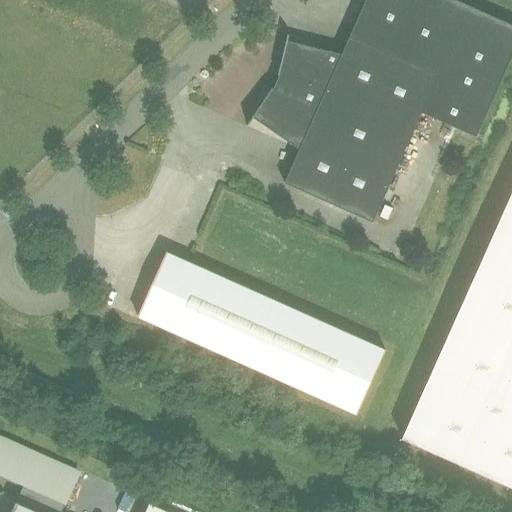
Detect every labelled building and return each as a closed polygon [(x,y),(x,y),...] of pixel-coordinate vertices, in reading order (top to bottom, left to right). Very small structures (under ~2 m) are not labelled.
[(244,122),(292,152),(278,183),(369,224),(418,115),(473,139),(511,48),(511,29),(445,0),(360,0),(337,56),(282,42),(272,84),(244,122)] [(511,171),(391,440),(511,494),(511,171)] [(384,355),(159,255),(130,320),(355,419),(384,355)] [(0,438),(0,477),(64,507),(79,475),(0,438)] [(47,511),(19,500),(13,511),(47,511)] [(169,511),(146,502),(141,511),(169,511)]
